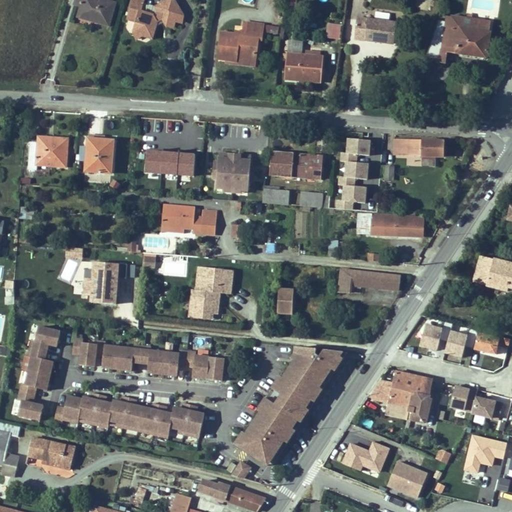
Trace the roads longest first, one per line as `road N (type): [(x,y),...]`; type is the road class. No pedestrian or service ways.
road 1 (unclassified): [(511,133),(0,95)]
road 2 (residential): [(22,468),(35,480),(63,484),(128,457),(285,496)]
road 3 (residential): [(383,349),(134,322)]
road 4 (residential): [(225,252),(435,271)]
road 5 (residential): [(62,374),(225,395),(230,410)]
road 6 (secondary): [(383,349),(302,469)]
road 7 (residential): [(511,372),(507,385),(383,349)]
road 8 (secondary): [(511,151),(435,271)]
